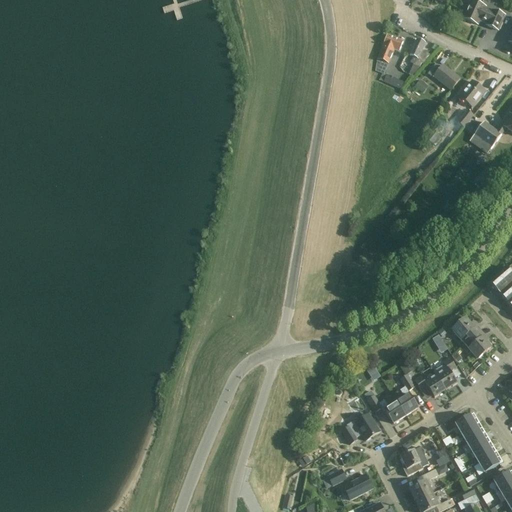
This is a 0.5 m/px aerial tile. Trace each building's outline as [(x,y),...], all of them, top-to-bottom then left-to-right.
[(475,1),(474,3),(471,2),(463,20),(478,26),(480,22),(487,25),(486,27),(498,32),(505,17),(492,12),(492,13),(485,10),(485,9),(482,7),(483,5),(483,3),(482,2),(478,0),(476,0),(475,1)] [(387,37),(383,46),(378,58),(388,62),(393,51),(399,53),(402,43),(404,41),(398,39),(397,41),(387,37)] [(417,40),(409,56),(413,58),(411,64),(419,68),(422,64),(423,65),(428,54),(422,51),(425,44),(417,40)] [(433,80),(434,78),(451,92),(459,81),(453,76),(455,74),(452,71),(450,73),(442,68),(440,71),(435,67),(427,76),(433,80)] [(386,76),(383,83),(400,91),(404,84),(386,76)] [(414,88),(422,94),(427,87),(419,81),(414,88)] [(484,93),(472,83),(460,99),(472,108),(484,93)] [(474,117),(466,111),(457,123),(464,129),(474,117)] [(496,132),(484,123),(469,142),(487,155),(505,130),(511,134),(511,114),(511,116),(508,114),(496,132)] [(430,143),(435,147),(441,139),(436,135),(432,132),(426,140),(430,143)] [(486,169),(475,181),(481,187),(493,175),(486,169)] [(490,284),(499,294),(511,282),(511,273),(507,269),(490,284)] [(511,282),(499,294),(508,304),(511,300),(511,282)] [(452,332),(465,346),(481,332),(476,328),(474,329),(466,320),(452,332)] [(446,335),(442,330),(437,334),(442,339),(446,335)] [(481,332),(465,346),(477,361),(491,349),(482,339),(485,337),(481,332)] [(456,354),(452,357),(458,364),(462,360),(456,354)] [(448,370),(437,377),(445,392),(452,387),(453,389),(458,386),(450,373),(457,369),(451,359),(444,363),(448,370)] [(405,399),(397,404),(405,418),(417,410),(409,397),(410,396),(409,394),(408,393),(415,389),(407,376),(400,381),(405,389),(400,392),(401,392),(405,399)] [(437,377),(426,384),(422,377),(415,381),(421,391),(427,387),(435,400),(440,397),(439,395),(445,392),(437,377)] [(367,401),(367,402),(375,414),(381,410),(382,410),(384,413),(385,412),(394,425),(405,418),(397,404),(389,409),(384,401),(379,405),(374,397),(367,401)] [(347,427),(349,429),(342,434),(350,446),(357,442),(356,439),(362,436),(366,443),(380,434),(369,417),(356,425),(354,422),(351,423),(348,425),(347,427)] [(455,426),(461,436),(476,427),(476,426),(478,424),(477,421),(474,423),(470,417),(455,426)] [(476,427),(461,436),(467,446),(482,437),(481,436),(484,434),(482,431),(479,432),(476,427)] [(442,439),(443,441),(442,442),(444,446),(452,441),(449,438),(447,439),(446,437),(442,439)] [(482,437),(467,446),(472,455),(488,446),(487,445),(490,443),(488,441),(485,442),(482,437)] [(488,446),(472,455),(478,465),(493,456),(493,455),(495,453),(494,450),(491,452),(488,446)] [(426,461),(416,458),(414,453),(400,459),(405,471),(403,472),(406,478),(418,472),(420,479),(426,476),(422,469),(429,466),(426,461)] [(493,456),(478,465),(483,475),(499,466),(498,464),(501,463),(499,460),(496,461),(493,456)] [(453,461),(456,465),(463,460),(461,457),(453,461)] [(347,481),(341,470),(327,478),(332,488),(347,481)] [(409,491),(415,503),(430,495),(428,490),(431,487),(428,482),(437,477),(434,471),(426,476),(420,479),(423,484),(409,491)] [(493,482),(499,492),(511,484),(511,478),(511,479),(508,473),(493,482)] [(351,502),(372,491),(365,476),(343,487),(351,502)] [(465,481),(467,485),(475,480),(472,476),(465,481)] [(511,484),(499,492),(505,502),(511,497),(511,484)] [(419,511),(427,511),(437,507),(438,511),(440,511),(453,506),(450,500),(440,505),(437,499),(433,501),(430,495),(415,503),(419,511)] [(285,496),(282,509),(290,511),(293,498),(285,496)] [(476,496),(457,506),(459,511),(460,511),(464,510),(464,511),(482,511),(478,504),(479,503),(476,496)] [(491,497),(484,502),(486,505),(493,501),(491,497)]
